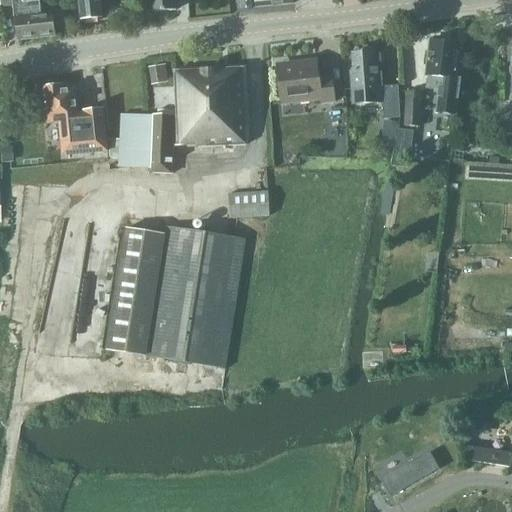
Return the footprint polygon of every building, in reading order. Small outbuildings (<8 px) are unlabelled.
[(22,5),(21,0),(0,0),(0,4),(0,7),(13,6),(17,41),(54,37),(51,14),(40,15),(39,3),(22,5)] [(79,0),(81,21),(102,19),(101,0),(79,0)] [(175,11),(173,0),(151,0),(152,13),(175,11)] [(255,0),(257,8),(293,5),(292,0),(255,0)] [(431,41),(426,79),(429,79),(428,88),(441,89),(437,114),(456,116),(461,82),(454,81),(459,44),(431,41)] [(400,119),(397,87),(381,88),(379,58),(372,59),(373,53),(352,54),(353,71),(349,71),(352,104),(382,102),(383,120),(400,119)] [(304,67),(277,70),(281,105),(321,102),(321,104),(334,103),(331,78),(319,79),(317,61),(304,62),(304,67)] [(161,65),(149,67),(152,82),(164,80),(161,65)] [(109,140),(108,160),(119,160),(119,168),(148,169),(148,173),(171,175),(173,147),(195,146),(196,149),(246,147),(243,69),(172,72),(174,119),(122,116),(120,140),(109,140)] [(48,84),(44,88),(47,124),(63,123),(65,156),(106,153),(103,110),(82,111),(82,113),(76,114),(75,90),(63,91),(62,87),(58,84),(48,84)] [(405,96),(404,127),(420,128),(421,96),(405,96)] [(384,122),(383,129),(397,132),(398,125),(384,122)] [(398,133),(395,147),(410,149),(412,135),(398,133)] [(8,148),(0,148),(0,153),(1,161),(9,161),(8,148)] [(230,221),(268,218),(266,194),(228,197),(230,221)] [(127,229),(107,351),(219,370),(240,241),(162,228),(161,234),(127,229)] [(475,431),(462,434),(463,439),(477,435),(475,431)] [(511,454),(467,447),(465,460),(510,468),(511,454)] [(409,466),(385,480),(393,495),(391,496),(391,497),(440,469),(430,453),(410,465),(409,463),(408,464),(409,466)] [(371,474),(388,474),(389,461),(371,461),(371,474)]
